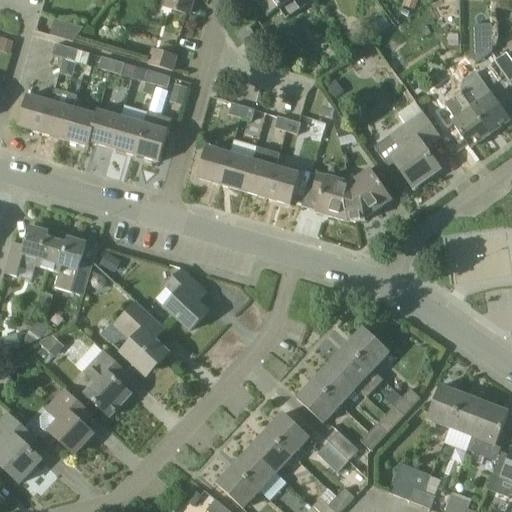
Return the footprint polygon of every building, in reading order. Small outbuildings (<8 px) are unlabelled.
[(168,0),(166,8),(187,14),(191,15),(194,0),(168,0)] [(313,2),(311,0),(255,0),(268,17),(279,10),(287,20),(313,2)] [(414,12),(418,1),(414,0),(406,0),(403,7),(414,12)] [(238,35),(243,44),(255,36),(250,27),(238,35)] [(493,34),(476,34),(476,61),(493,61),(493,34)] [(0,52),(11,55),(15,43),(1,39),(0,43),(0,52)] [(53,56),(64,60),(68,48),(56,45),(53,56)] [(76,63),(80,51),(68,48),(64,60),(76,63)] [(153,49),(148,65),(173,72),(178,57),(153,49)] [(87,67),(91,55),(80,51),(76,63),(87,67)] [(511,60),(508,55),(496,63),(511,84),(511,60)] [(99,69),(112,73),(115,62),(102,58),(99,69)] [(115,62),(112,73),(122,76),(125,65),(115,62)] [(472,149),(491,135),(462,94),(462,79),(461,68),(461,63),(452,63),(450,88),(442,93),(449,103),(446,105),(457,120),(453,123),(472,149)] [(462,94),(491,135),(511,121),(482,80),(480,81),(468,63),(461,68),(462,79),(462,94)] [(147,84),(156,86),(159,75),(136,68),(133,80),(147,84)] [(159,75),(156,86),(168,89),(171,78),(159,75)] [(336,82),(325,90),(334,102),(344,94),(336,82)] [(153,98),(156,86),(147,84),(143,95),(153,98)] [(175,86),(170,103),(184,107),(189,90),(175,86)] [(55,91),(52,103),(43,134),(66,141),(75,110),(79,98),(55,91)] [(43,134),(52,103),(28,97),(19,128),(43,134)] [(229,116),(241,120),(244,107),(233,104),(229,116)] [(244,107),(241,120),(252,123),(256,111),(244,107)] [(75,110),(66,141),(90,148),(91,143),(100,113),(99,112),(98,117),(75,110)] [(100,113),(91,143),(114,150),(123,119),(100,113)] [(149,114),(146,126),(137,157),(160,163),(172,121),(149,114)] [(424,115),(396,135),(375,150),(388,169),(395,163),(414,190),(441,170),(424,146),(439,136),(424,115)] [(275,129),(288,133),(291,121),(279,118),(275,129)] [(123,119),(114,150),(137,157),(146,126),(123,119)] [(291,121),(288,133),(298,136),(302,124),(291,121)] [(342,131),(337,132),(341,147),(345,146),(359,142),(350,129),(342,131)] [(234,143),(231,155),(222,186),(245,193),(257,150),(234,143)] [(222,186),(231,155),(207,148),(198,179),(222,186)] [(258,148),(257,150),(245,193),(268,200),(277,168),(281,155),(258,148)] [(277,168),(268,200),(292,206),(295,196),(305,199),(309,184),(299,181),(301,175),(277,168)] [(372,170),(351,185),(358,223),(366,222),(366,220),(393,201),(372,170)] [(312,173),(309,184),(305,199),(302,209),(348,223),(349,225),(358,223),(351,185),(312,173)] [(37,267),(49,270),(57,242),(48,239),(49,233),(31,228),(25,247),(14,244),(5,274),(18,278),(20,270),(35,274),(37,267)] [(453,282),(511,278),(508,230),(450,234),(453,282)] [(67,245),(57,242),(49,270),(61,274),(57,289),(73,294),(85,297),(93,267),(82,264),(87,244),(69,239),(67,245)] [(122,263),(108,254),(101,266),(115,275),(122,263)] [(203,288),(183,270),(167,287),(177,296),(165,308),(191,332),(210,312),(194,297),(203,288)] [(106,279),(101,276),(95,277),(92,282),(93,288),(98,291),(104,290),(107,285),(106,279)] [(53,297),(42,293),(38,308),(49,311),(53,297)] [(166,330),(138,304),(117,326),(134,342),(123,354),(145,375),(156,363),(159,366),(170,354),(155,341),(166,330)] [(31,332),(41,340),(49,330),(39,322),(31,332)] [(364,329),(348,347),(374,371),(391,354),(364,329)] [(22,349),(21,346),(17,334),(8,337),(13,351),(22,349)] [(65,348),(55,338),(41,345),(55,358),(65,348)] [(384,381),(374,371),(348,347),(331,364),(358,389),(368,398),(384,381)] [(130,376),(105,353),(86,375),(97,385),(87,397),(111,418),(132,395),(121,385),(130,376)] [(341,407),(358,389),(331,364),(314,382),(341,407)] [(341,407),(314,382),(298,400),(324,425),(341,407)] [(451,429),(464,395),(441,387),(428,420),(451,429)] [(403,399),(413,409),(422,400),(412,390),(403,399)] [(67,391),(47,412),(59,423),(50,432),(75,456),(94,435),(83,425),(93,415),(67,391)] [(464,395),(451,429),(474,438),(487,404),(464,395)] [(413,409),(403,399),(395,407),(405,417),(413,409)] [(487,404),(474,438),(497,447),(510,413),(487,404)] [(15,418),(21,423),(25,419),(19,413),(15,418)] [(36,439),(10,414),(0,424),(0,428),(7,435),(1,442),(5,446),(0,450),(0,465),(21,485),(43,461),(28,447),(36,439)] [(268,432),(294,457),(311,439),(285,414),(268,432)] [(379,425),(370,434),(380,444),(389,434),(379,425)] [(278,474),(294,457),(268,432),(251,450),(278,474)] [(372,452),(380,444),(370,434),(362,442),(372,452)] [(338,475),(348,464),(328,444),(317,456),(338,475)] [(261,492),(278,474),(251,450),(235,467),(261,492)] [(500,481),(511,485),(511,491),(511,495),(511,450),(510,456),(501,478),(500,481)] [(501,478),(510,456),(502,453),(494,475),(501,478)] [(390,494),(408,501),(414,488),(425,493),(431,477),(401,465),(390,494)] [(244,510),(261,492),(235,467),(218,485),(244,510)] [(414,488),(408,501),(420,506),(425,493),(414,488)] [(345,489),(336,498),(347,508),(356,499),(345,489)] [(202,498),(193,490),(184,501),(194,508),(202,498)] [(425,493),(420,506),(431,510),(437,497),(425,493)] [(453,494),(446,511),(467,511),(468,510),(471,501),(453,494)] [(336,498),(329,506),(334,511),(342,511),(347,508),(336,498)] [(208,511),(221,511),(225,508),(216,500),(207,511),(208,511)]
